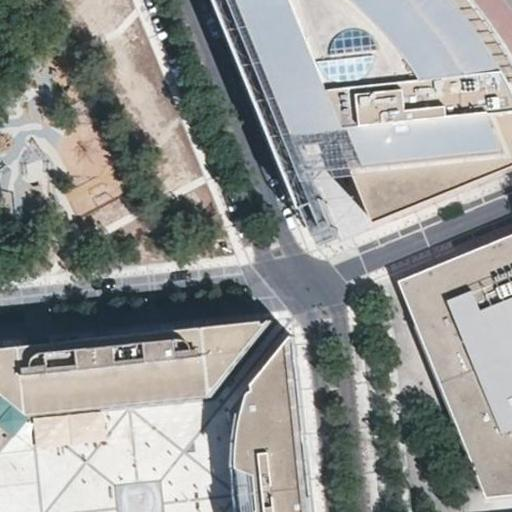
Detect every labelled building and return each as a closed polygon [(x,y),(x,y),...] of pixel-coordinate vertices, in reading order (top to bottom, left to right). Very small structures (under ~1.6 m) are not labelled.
[(301,143),(244,0),(219,0),(316,242),(337,233),(306,155),(301,143)] [(244,0),(301,143),(329,132),(351,123),(355,133),(343,138),(377,223),(432,201),(511,168),(511,32),(511,30),(489,0),(244,0)] [(47,187),(48,113),(0,112),(0,161),(17,162),(17,187),(47,187)] [(329,132),(301,143),(306,155),(333,144),(329,132)] [(511,237),(401,283),(488,499),(511,496),(511,481),(500,483),(478,428),(466,433),(408,290),(429,281),(432,289),(435,288),(437,291),(444,288),(439,277),(501,252),(508,270),(511,267),(511,237)] [(429,281),(408,290),(466,433),(478,428),(500,483),(511,481),(511,267),(508,270),(501,252),(439,277),(444,288),(437,291),(435,288),(432,289),(429,281)] [(61,344),(0,350),(0,391),(32,419),(201,402),(210,401),(270,322),(182,331),(61,344)] [(309,511),(305,461),(291,340),(271,364),(257,381),(251,394),(244,412),(239,433),(236,451),(235,472),(238,511),(309,511)]
